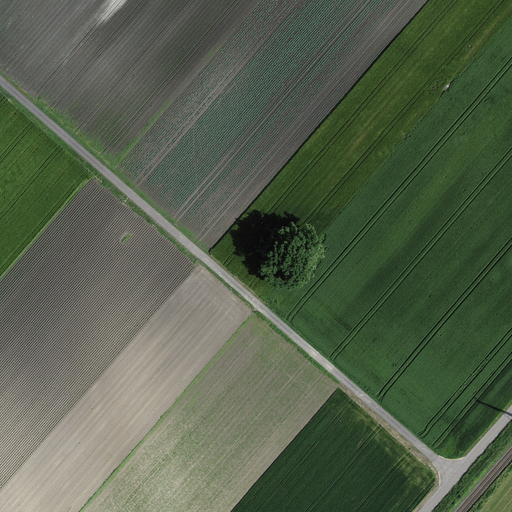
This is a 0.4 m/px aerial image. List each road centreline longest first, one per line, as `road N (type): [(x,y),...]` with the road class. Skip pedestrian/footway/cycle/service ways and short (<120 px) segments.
road 1 (track): [(0,81),(454,477)]
road 2 (unclassified): [(424,511),(511,412)]
